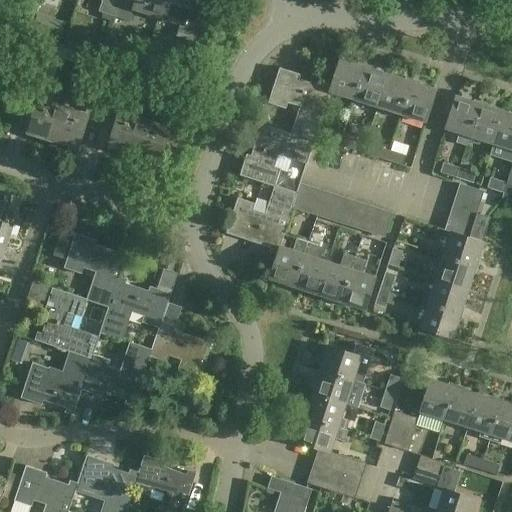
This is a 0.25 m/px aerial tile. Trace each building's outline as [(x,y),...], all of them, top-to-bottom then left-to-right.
[(102,0),(99,11),(116,16),(121,0),(102,0)] [(121,0),(116,16),(133,22),(137,10),(158,16),(163,0),(121,0)] [(191,0),(163,0),(158,16),(180,23),(176,36),(193,41),(202,12),(189,8),(191,0)] [(0,5),(0,24),(5,26),(11,9),(0,5)] [(330,90),(354,98),(364,66),(340,58),(330,90)] [(388,73),(364,66),(354,98),(377,106),(388,73)] [(301,106),(293,133),(313,140),(330,88),(299,78),(300,74),(279,67),(268,102),(286,108),(288,102),(301,106)] [(377,106),(401,113),(412,81),(388,73),(377,106)] [(27,131),(52,140),(63,104),(41,97),(45,85),(28,80),(19,108),(33,113),(27,131)] [(435,88),(412,81),(401,113),(425,121),(435,88)] [(85,112),(63,104),(52,140),(77,148),(87,117),(101,121),(110,94),(93,88),(85,112)] [(108,145),(133,153),(144,118),(122,111),(126,99),(110,94),(101,121),(114,126),(108,145)] [(445,127),(470,135),(468,140),(480,103),(456,95),(445,127)] [(493,143),(504,110),(480,103),(468,140),(479,143),(480,139),(493,143)] [(511,113),(504,110),(493,143),(511,148),(511,113)] [(178,147),(187,119),(170,113),(166,125),(144,118),(133,153),(158,161),(164,142),(178,147)] [(276,186),(276,185),(281,168),(274,166),(279,152),(307,161),(313,140),(293,133),(261,123),(251,154),(247,153),(240,175),(276,186)] [(323,139),(339,144),(342,134),(326,129),(323,139)] [(358,140),(342,134),(339,144),(355,149),(358,140)] [(370,154),(386,159),(389,150),(373,145),(370,154)] [(405,155),(389,150),(386,159),(402,164),(405,155)] [(440,171),(457,176),(460,167),(443,162),(440,171)] [(475,172),(460,167),(457,176),(472,181),(475,172)] [(300,183),(300,180),(290,177),(286,188),(297,192),(300,183)] [(487,186),(503,192),(507,182),(490,177),(487,186)] [(511,183),(507,182),(503,192),(511,194),(511,183)] [(311,186),(300,183),(297,192),(292,207),(303,210),(311,186)] [(480,202),(483,191),(459,183),(456,194),(480,202)] [(267,213),(253,209),(255,203),(237,197),(227,228),(280,245),(292,207),(297,192),(286,188),(276,185),(276,186),(267,213)] [(303,210),(315,214),(323,190),(311,186),(303,210)] [(0,218),(13,223),(21,198),(0,190),(0,218)] [(334,194),(323,190),(315,214),(327,218),(334,194)] [(327,218),(338,221),(346,197),(334,194),(327,218)] [(476,212),(480,202),(456,194),(452,206),(476,213),(476,212)] [(357,201),(346,197),(338,221),(349,225),(357,201)] [(349,225),(361,229),(369,205),(357,201),(349,225)] [(380,208),(369,205),(361,229),(373,232),(380,208)] [(452,206),(448,217),(472,225),(476,213),(452,206)] [(373,232),(384,236),(392,212),(380,208),(373,232)] [(476,213),(472,225),(468,237),(482,241),(490,216),(476,212),(476,213)] [(468,237),(472,225),(448,217),(445,229),(450,231),(468,237)] [(0,218),(0,245),(5,247),(13,223),(0,218)] [(482,241),(468,237),(450,231),(442,255),(474,265),(482,241)] [(96,271),(88,298),(87,299),(107,306),(108,306),(117,280),(118,280),(126,254),(95,244),(96,239),(75,232),(63,267),(81,273),(83,267),(96,271)] [(269,278),(293,286),(308,241),(296,237),(292,250),(280,245),(269,278)] [(319,244),(308,241),(293,286),(316,293),(327,261),(315,257),(319,244)] [(392,247),(387,263),(397,266),(402,251),(392,247)] [(340,265),(327,261),(316,293),(340,301),(354,256),(343,252),(340,265)] [(467,289),(474,265),(442,255),(435,279),(467,289)] [(374,276),(362,272),(366,260),(354,256),(340,301),(364,309),(374,276)] [(379,287),(389,290),(394,274),(385,271),(379,287)] [(459,313),(467,289),(435,279),(427,303),(459,313)] [(108,306),(107,306),(99,332),(122,339),(131,311),(143,315),(141,321),(158,327),(159,327),(161,320),(170,292),(149,285),(148,290),(118,280),(117,280),(108,306)] [(99,336),(70,326),(74,314),(81,316),(87,299),(88,298),(52,286),(45,308),(49,309),(39,341),(70,351),(70,350),(92,358),(93,353),(99,336)] [(384,306),(389,290),(379,287),(374,303),(384,306)] [(452,336),(459,313),(427,303),(420,326),(452,336)] [(181,359),(171,388),(194,395),(211,342),(180,332),(181,327),(161,320),(159,327),(158,327),(151,347),(152,348),(150,356),(166,361),(168,355),(181,359)] [(81,389),(102,396),(104,391),(135,401),(150,356),(152,348),(151,347),(129,340),(120,369),(108,365),(110,359),(93,353),(92,358),(81,389)] [(320,370),(352,380),(360,356),(328,346),(320,370)] [(70,351),(61,379),(47,374),(49,367),(32,361),(20,397),(41,404),(43,400),(74,410),(81,389),(92,358),(70,350),(70,351)] [(345,404),(352,380),(320,370),(313,393),(345,404)] [(385,391),(394,394),(400,378),(390,375),(385,391)] [(430,379),(420,411),(444,419),(454,386),(430,379)] [(444,419),(467,426),(478,394),(454,386),(444,419)] [(389,410),(394,394),(385,391),(379,406),(389,410)] [(337,428),(342,429),(346,419),(340,418),(345,404),(313,393),(305,417),(337,428)] [(489,439),(501,401),(478,394),(467,426),(480,431),(479,436),(489,439)] [(511,404),(501,401),(489,439),(499,442),(501,437),(511,440),(511,404)] [(395,447),(407,451),(417,418),(394,411),(391,420),(403,424),(395,447)] [(318,448),(329,452),(337,428),(305,417),(297,442),(318,448)] [(395,447),(403,424),(391,420),(383,444),(395,447)] [(369,438),(379,441),(384,425),(375,422),(369,438)] [(342,456),(329,452),(318,448),(314,460),(338,468),(342,456)] [(137,477),(137,476),(106,466),(108,461),(86,454),(76,487),(75,490),(92,496),(95,489),(107,493),(100,511),(125,511),(126,511),(133,490),(137,477)] [(464,464),(480,469),(483,459),(467,454),(464,464)] [(182,511),(194,477),(163,467),(165,462),(144,455),(137,476),(137,477),(133,490),(150,496),(152,489),(164,493),(157,511),(182,511)] [(440,475),(444,463),(432,459),(420,455),(417,467),(440,475)] [(362,475),(365,463),(342,456),(338,468),(362,475)] [(499,465),(483,459),(480,469),(496,474),(499,465)] [(314,460),(310,471),(334,479),(338,468),(314,460)] [(76,487),(45,477),(47,472),(26,465),(14,501),(30,506),(32,499),(46,504),(42,511),(68,511),(75,490),(76,487)] [(417,467),(413,479),(437,486),(440,475),(417,467)] [(338,468),(334,479),(358,487),(362,475),(338,468)] [(310,471),(307,483),(331,491),(334,479),(310,471)] [(267,488),(280,492),(273,511),(286,511),(295,484),(271,477),(267,488)] [(331,491),(354,498),(358,487),(334,479),(331,491)] [(295,484),(286,511),(303,511),(311,489),(295,484)] [(443,489),(435,511),(471,511),(476,499),(443,489)]
